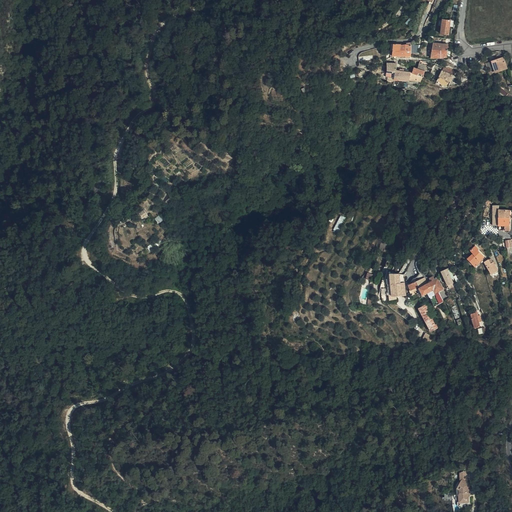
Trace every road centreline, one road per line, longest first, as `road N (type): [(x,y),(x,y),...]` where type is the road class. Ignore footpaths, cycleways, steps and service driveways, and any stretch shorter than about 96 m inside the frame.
road 1 (track): [(104,511),(69,483),(70,410),(181,361),(192,339),(181,293),(132,297),(81,253),(113,196),(113,156),(151,102),(146,69),(154,35),(166,21),(218,0)]
road 2 (residential): [(511,180),(448,210),(410,271)]
